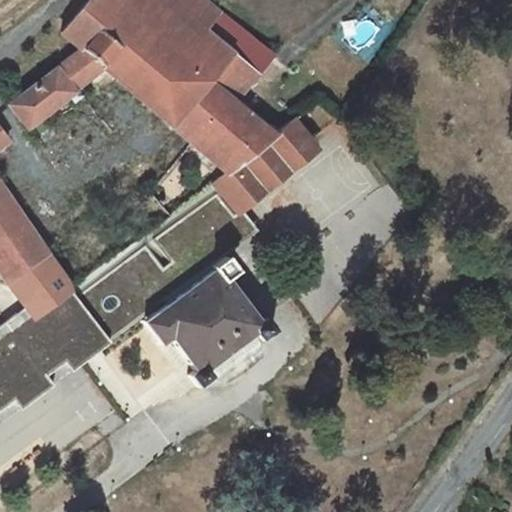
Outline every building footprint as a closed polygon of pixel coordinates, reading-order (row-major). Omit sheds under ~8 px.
[(158,0),(88,0),(61,33),(80,50),(102,69),(191,144),(230,98),(236,103),(257,75),(205,31),(218,13),(210,7),(201,0),(160,0),(160,1),(158,0)] [(205,31),(257,75),(272,56),(252,40),(218,13),(205,31)] [(9,106),(26,128),(68,95),(75,104),(84,96),(77,88),(102,69),(80,50),(9,106)] [(191,144),(225,173),(274,134),(236,103),(230,98),(191,144)] [(9,106),(8,106),(0,112),(0,132),(8,143),(26,128),(9,106)] [(289,122),(274,134),(225,173),(212,184),(236,210),(296,165),(307,156),(312,152),(289,122)] [(0,236),(24,220),(0,184),(0,236)] [(234,219),(215,197),(152,243),(169,266),(161,272),(144,249),(74,301),(100,337),(157,295),(163,304),(166,307),(214,272),(211,268),(220,261),(208,245),(238,223),(234,219)] [(234,219),(238,223),(208,245),(220,261),(224,258),(256,235),(239,214),(234,219)] [(0,273),(7,284),(47,255),(24,220),(0,236),(0,273)] [(47,255),(7,284),(24,309),(0,326),(0,410),(10,403),(16,412),(50,388),(43,379),(61,365),(68,374),(107,346),(100,337),(74,301),(68,293),(66,282),(47,255)] [(253,331),(259,340),(271,330),(263,319),(256,324),(224,279),(234,271),(224,258),(220,261),(211,268),(214,272),(166,307),(141,325),(158,346),(170,337),(195,372),(190,375),(198,386),(209,378),(203,369),(253,331)] [(157,295),(100,337),(107,346),(163,304),(157,295)] [(264,348),(263,345),(259,340),(253,331),(203,369),(209,378),(215,386),(261,352),(263,350),(264,348)] [(0,424),(16,412),(10,403),(0,410),(0,424)]
